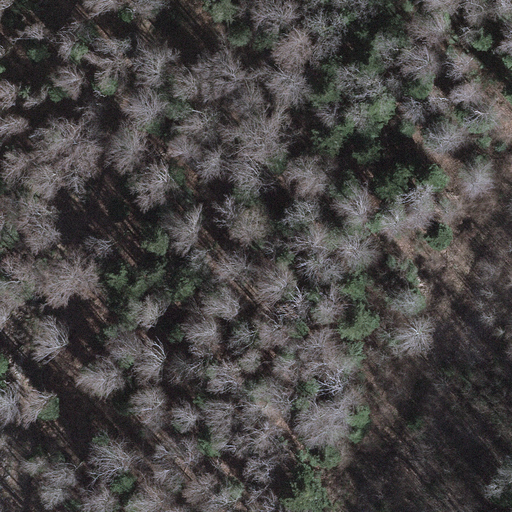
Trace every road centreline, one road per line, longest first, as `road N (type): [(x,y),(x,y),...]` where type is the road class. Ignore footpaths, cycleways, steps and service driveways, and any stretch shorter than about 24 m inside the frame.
road 1 (track): [(13,511),(20,417),(64,234),(162,0)]
road 2 (track): [(345,511),(511,213)]
